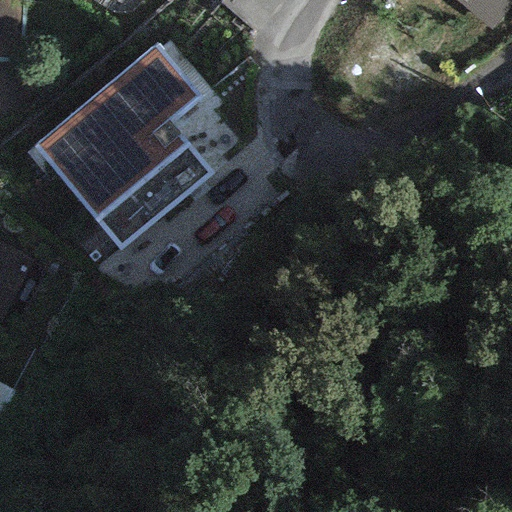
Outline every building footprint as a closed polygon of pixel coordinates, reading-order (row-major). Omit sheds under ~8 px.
[(24,0),(0,0),(0,60),(21,62),(24,0)] [(231,0),(258,26),(283,0),(231,0)] [(511,1),(511,0),(451,0),(489,30),(511,1)] [(155,44),(33,147),(118,250),(212,174),(169,122),(198,101),(155,44)] [(0,314),(28,262),(0,247),(0,314)]
